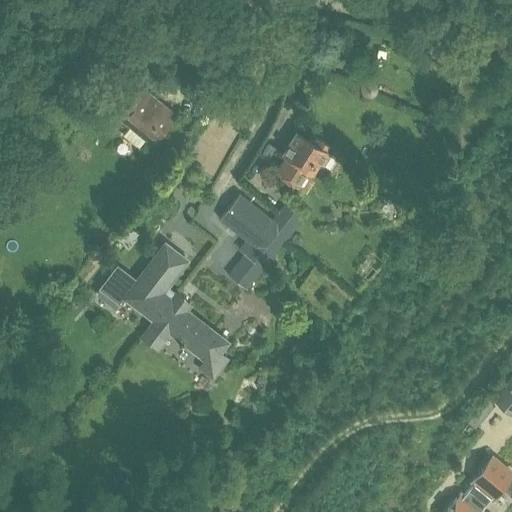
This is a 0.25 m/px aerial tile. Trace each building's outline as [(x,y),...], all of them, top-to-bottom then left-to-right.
[(90,79),(109,93),(125,73),(104,58),(90,79)] [(120,116),(152,143),(174,116),(141,88),(131,100),(119,89),(103,108),(117,120),(120,116)] [(296,185),(307,192),(315,180),(309,176),(319,161),(323,163),(330,153),(325,150),(328,145),(317,137),(314,142),(296,131),(281,154),(286,157),(276,173),(295,186),(296,185)] [(142,138),(136,147),(151,158),(157,149),(142,138)] [(0,181),(0,223),(1,224),(34,182),(12,166),(0,181)] [(271,217),(239,191),(219,217),(245,237),(237,247),(244,253),(228,274),(245,287),(304,213),(286,198),(271,217)] [(127,217),(116,231),(123,237),(135,223),(127,217)] [(148,325),(149,326),(176,292),(169,286),(189,259),(175,250),(165,242),(137,279),(118,265),(101,287),(120,301),(123,297),(152,320),(148,325)] [(176,292),(149,326),(166,339),(170,333),(210,364),(228,341),(188,310),(192,304),(176,292)] [(511,375),(494,397),(499,402),(507,392),(511,396),(511,375)] [(446,511),(495,511),(500,507),(500,504),(492,497),(511,474),(490,457),(471,481),(473,483),(463,495),(461,493),(446,511)]
